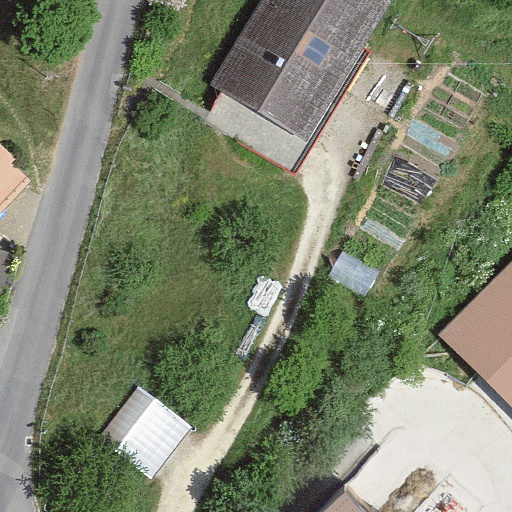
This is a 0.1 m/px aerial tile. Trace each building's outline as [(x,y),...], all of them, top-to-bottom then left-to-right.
[(274,0),(220,95),(314,148),(393,11),(374,0),(274,0)] [(0,264),(12,251),(0,239),(0,169),(15,152),(0,139),(0,264)] [(511,280),(448,342),(511,408),(511,280)] [(154,491),(197,436),(136,389),(93,444),(154,491)] [(391,511),(356,478),(324,511),(391,511)]
